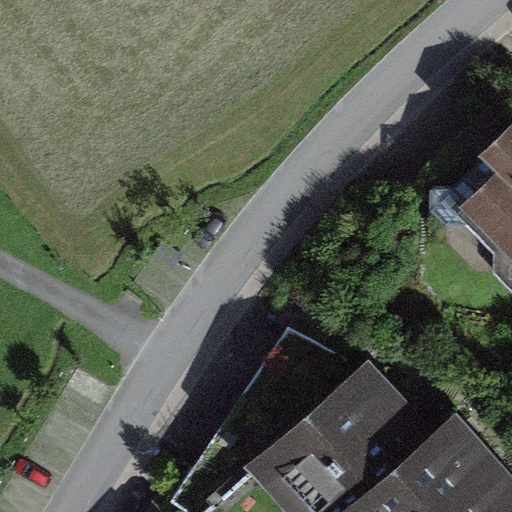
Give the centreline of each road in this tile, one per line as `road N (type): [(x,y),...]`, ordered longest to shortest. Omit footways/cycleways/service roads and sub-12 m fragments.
road 1 (residential): [(499,0),(356,123),(89,511)]
road 2 (track): [(0,263),(192,362)]
